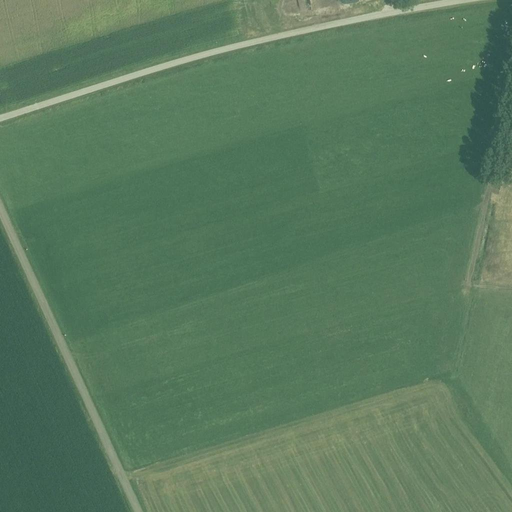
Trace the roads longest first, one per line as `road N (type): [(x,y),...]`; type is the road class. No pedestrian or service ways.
road 1 (unclassified): [(0,118),(191,57),(467,0)]
road 2 (unclassified): [(138,511),(0,209)]
